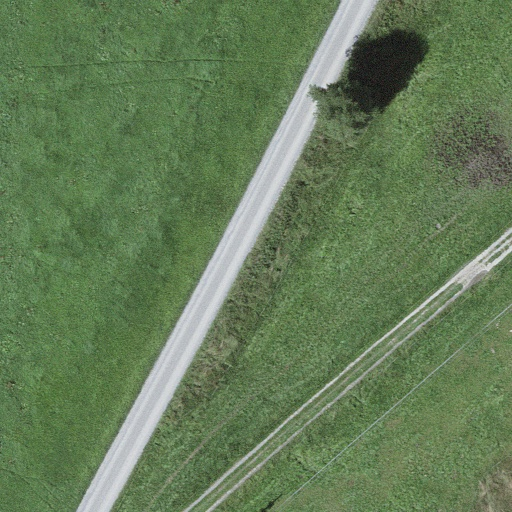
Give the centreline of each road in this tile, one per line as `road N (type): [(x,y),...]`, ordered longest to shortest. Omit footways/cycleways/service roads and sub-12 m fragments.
road 1 (unclassified): [(94,511),(364,0)]
road 2 (track): [(194,511),(511,239)]
